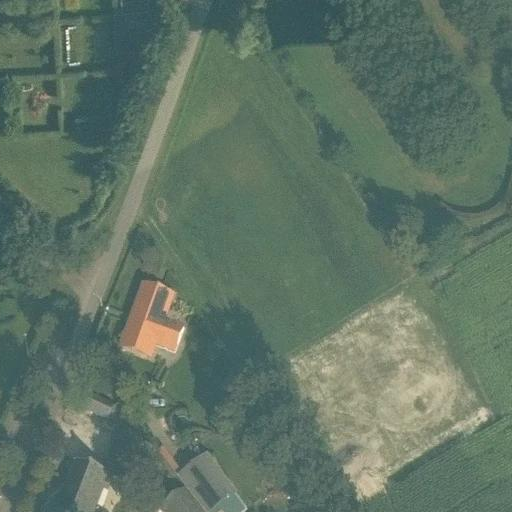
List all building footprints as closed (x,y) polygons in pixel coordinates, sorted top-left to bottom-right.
[(127,337),(174,354),(183,331),(176,328),(179,319),(166,314),(172,299),(145,289),(127,337)] [(215,384),(224,400),(233,395),(223,379),(215,384)] [(155,448),(119,434),(110,459),(121,463),(146,473),(155,448)] [(207,457),(177,480),(201,511),(215,511),(221,508),(223,511),(245,511),(235,498),(236,497),(207,457)] [(102,511),(101,511),(113,480),(76,465),(57,511),(102,511)] [(198,511),(184,495),(166,509),(167,511),(198,511)]
